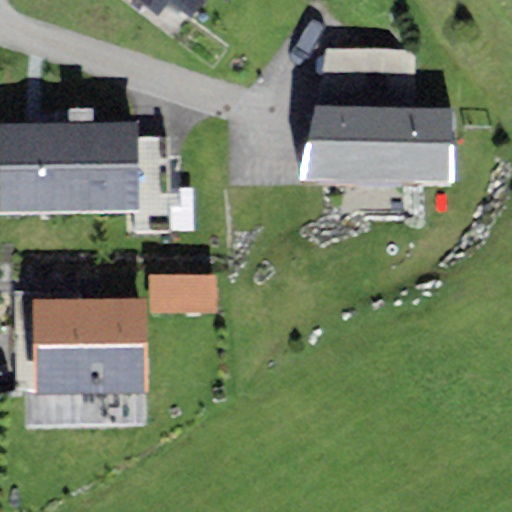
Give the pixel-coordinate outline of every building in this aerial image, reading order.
[(135,0),(156,15),(167,0),(168,0),(192,17),(204,0),(135,0)] [(326,51),(314,106),(413,107),(414,54),(326,51)] [(449,182),(450,108),(413,107),(314,106),(299,180),(449,182)] [(68,123),(94,122),(94,110),(67,110),(68,123)] [(0,124),(0,211),(139,209),(137,121),(94,122),(68,123),(0,124)] [(217,274),(147,276),(148,316),(218,314),(217,274)] [(145,297),(31,298),(31,394),(146,393),(145,297)]
